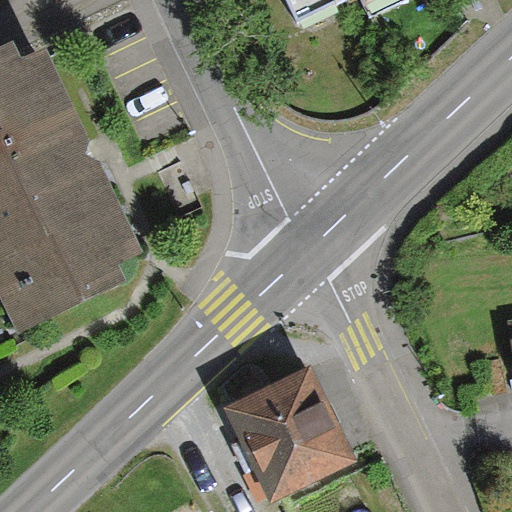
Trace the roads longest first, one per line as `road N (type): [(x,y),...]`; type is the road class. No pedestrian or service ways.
road 1 (tertiary): [(309,248),(25,511)]
road 2 (residential): [(309,248),(444,511)]
road 3 (tertiary): [(511,56),(309,248)]
road 4 (residential): [(185,0),(309,248)]
